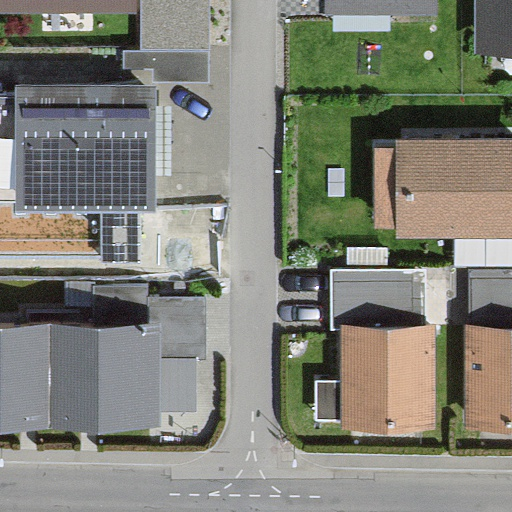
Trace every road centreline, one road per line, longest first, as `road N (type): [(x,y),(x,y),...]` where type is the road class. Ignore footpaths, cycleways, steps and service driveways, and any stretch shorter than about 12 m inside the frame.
road 1 (residential): [(251,495),(259,0)]
road 2 (residential): [(251,495),(511,498)]
road 3 (residential): [(0,491),(251,495)]
